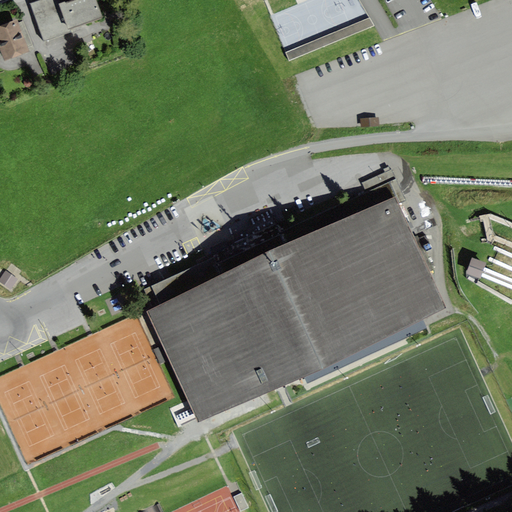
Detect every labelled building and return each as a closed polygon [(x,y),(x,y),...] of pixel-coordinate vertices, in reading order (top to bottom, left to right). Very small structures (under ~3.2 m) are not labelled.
[(44,0),(31,4),(44,40),(68,31),(67,28),(100,16),(94,0),(77,0),(75,1),(62,5),(59,0),(44,0)] [(366,17),(286,51),(289,59),(371,25),(366,17)] [(16,20),(0,26),(0,45),(5,59),(28,50),(16,20)] [(147,305),(198,416),(446,304),(395,193),(271,249),(147,305)] [(472,256),(466,272),(480,278),(482,274),(484,268),(486,262),(472,256)] [(17,280),(5,272),(0,278),(0,283),(10,291),(17,280)] [(148,294),(156,292),(153,283),(145,286),(148,294)]
